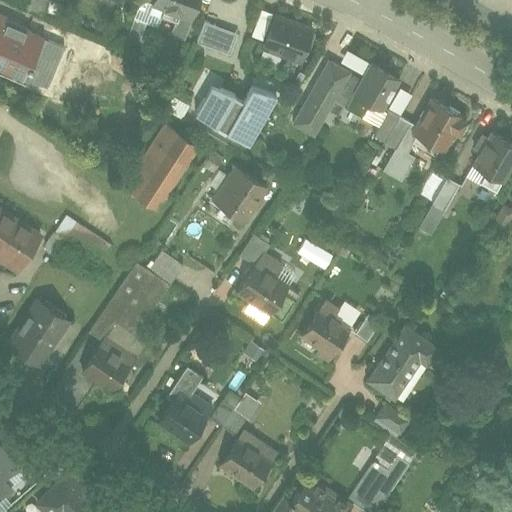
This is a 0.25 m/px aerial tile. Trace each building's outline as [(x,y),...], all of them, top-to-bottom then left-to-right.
[(41,12),(44,0),(20,0),(19,7),(41,12)] [(190,20),(196,0),(154,0),(152,7),(190,20)] [(261,46),(300,59),(312,25),(273,11),(261,46)] [(0,17),(0,68),(19,78),(38,35),(0,17)] [(238,32),(204,20),(196,41),(231,53),(238,32)] [(347,69),(325,58),(290,124),(312,135),(347,69)] [(393,75),(369,61),(351,92),(376,106),(393,75)] [(276,95),(252,86),(244,100),(234,94),(235,93),(212,85),(195,114),(248,144),(276,95)] [(161,107),(177,116),(184,104),(167,95),(161,107)] [(460,115),(428,100),(411,135),(443,151),(460,115)] [(197,144),(164,123),(123,189),(156,210),(197,144)] [(511,152),(511,144),(487,132),(470,165),(498,179),(511,152)] [(262,185),(233,166),(210,202),(239,221),(262,185)] [(442,176),(419,229),(433,234),(456,182),(442,176)] [(0,250),(17,260),(34,232),(0,211),(0,250)] [(101,257),(109,243),(70,219),(62,231),(76,240),(75,242),(101,257)] [(237,291),(270,314),(287,288),(254,265),(237,291)] [(59,315),(33,298),(7,340),(33,356),(59,315)] [(344,327),(313,310),(299,336),(329,353),(344,327)] [(365,340),(378,322),(366,314),(353,332),(365,340)] [(398,332),(367,381),(396,399),(427,351),(398,332)] [(80,366),(112,388),(129,364),(96,342),(80,366)] [(233,434),(255,402),(229,384),(207,416),(233,434)] [(156,417),(189,440),(208,414),(174,390),(156,417)] [(386,404),(375,414),(390,431),(401,420),(386,404)] [(0,433),(0,493),(4,499),(19,486),(7,474),(23,459),(0,433)] [(219,458),(254,482),(271,457),(236,433),(219,458)] [(377,511),(417,454),(389,435),(343,503),(350,508),(356,511),(377,511)] [(66,466),(35,501),(48,511),(101,511),(109,504),(66,466)] [(286,509),(290,511),(347,511),(350,508),(343,503),(304,480),(286,509)]
